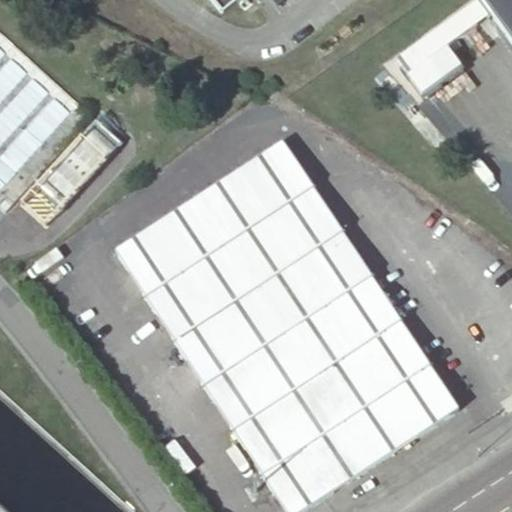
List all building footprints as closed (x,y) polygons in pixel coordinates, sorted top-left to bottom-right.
[(216,0),(225,11),(239,0),(216,0)] [(511,0),(479,0),(511,45),(511,0)] [(482,9),(400,55),(423,95),(463,73),(448,47),(491,23),(482,9)] [(0,208),(6,214),(91,119),(0,37),(0,208)] [(282,139),(114,251),(287,511),(306,511),(461,410),(282,139)]
